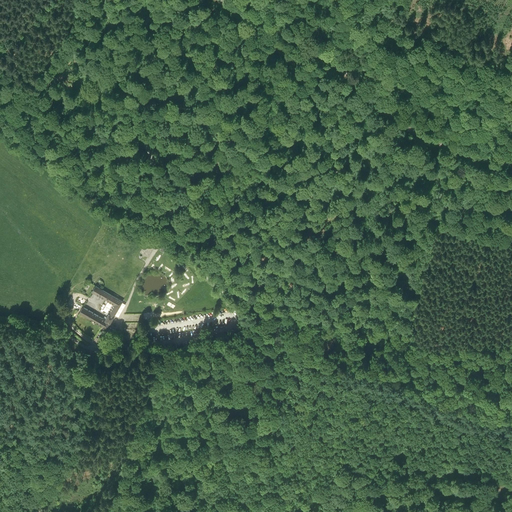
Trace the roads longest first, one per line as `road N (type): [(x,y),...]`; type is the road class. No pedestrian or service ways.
road 1 (unclassified): [(108,0),(115,58),(184,248),(224,297),(232,323),(226,332),(184,341),(92,352),(54,332),(0,325)]
road 2 (track): [(511,341),(432,348),(382,322),(284,308),(232,323)]
road 3 (track): [(356,79),(411,127),(511,160)]
road 4 (track): [(225,0),(356,79)]
road 5 (track): [(38,499),(74,454),(87,386)]
